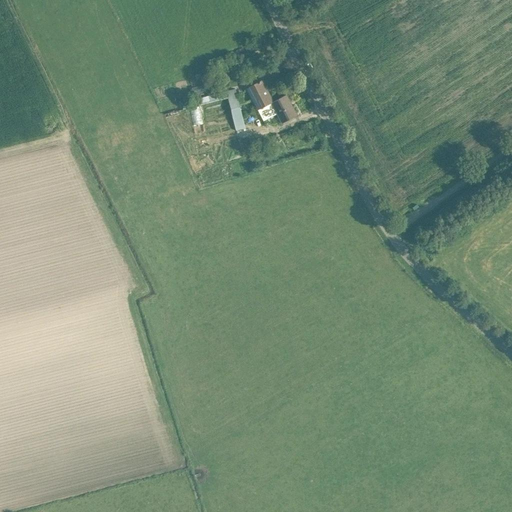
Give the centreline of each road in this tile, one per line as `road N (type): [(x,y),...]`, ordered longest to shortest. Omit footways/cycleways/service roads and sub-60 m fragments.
road 1 (unclassified): [(392,236),(270,0)]
road 2 (unclassified): [(511,350),(392,236)]
road 3 (unclassified): [(392,236),(511,148)]
